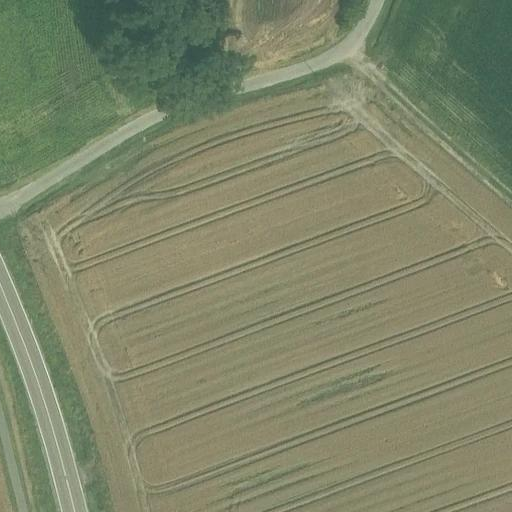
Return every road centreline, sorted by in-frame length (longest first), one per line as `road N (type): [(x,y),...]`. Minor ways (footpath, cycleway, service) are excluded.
road 1 (unclassified): [(369,0),(342,53),(170,118),(0,214)]
road 2 (secondary): [(0,282),(76,511)]
